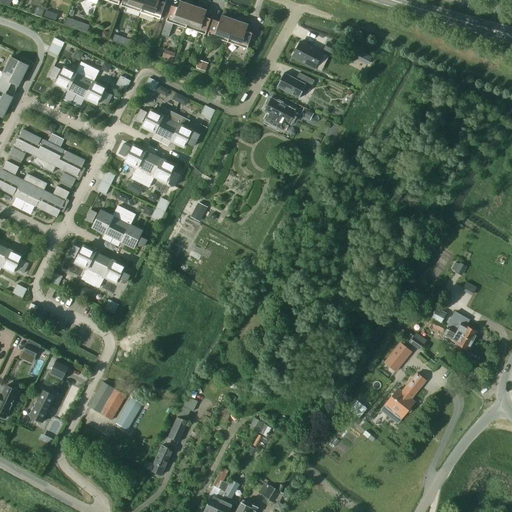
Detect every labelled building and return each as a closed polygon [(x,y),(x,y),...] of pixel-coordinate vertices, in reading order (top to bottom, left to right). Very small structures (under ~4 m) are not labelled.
[(139,14),(143,0),(121,0),(119,7),(139,14)] [(158,0),(143,0),(139,14),(159,21),(164,4),(158,2),(158,0)] [(184,29),(192,6),(179,2),(176,9),(170,6),(161,34),(167,36),(171,25),(184,29)] [(205,11),(192,6),(184,29),(204,36),(209,20),(203,18),(205,11)] [(56,20),(60,12),(52,9),(48,17),(56,20)] [(226,43),(233,20),(220,16),(218,23),(212,21),(206,37),(226,43)] [(67,19),(64,25),(75,29),(77,22),(67,19)] [(247,25),(233,20),(226,43),(245,50),(251,34),(245,32),(247,25)] [(156,37),(160,24),(155,22),(151,36),(156,37)] [(114,35),(112,41),(128,47),(130,40),(114,35)] [(300,42),(293,57),(315,69),(323,53),(300,42)] [(52,43),(48,51),(58,56),(62,47),(52,43)] [(338,48),(328,43),(324,50),(335,55),(338,48)] [(171,61),(174,53),(164,49),(161,57),(171,61)] [(356,60),(367,64),(371,56),(360,51),(356,60)] [(0,72),(0,84),(15,92),(28,66),(11,58),(3,73),(0,72)] [(198,62),(196,68),(205,71),(207,65),(198,62)] [(76,95),(88,70),(79,66),(76,73),(64,67),(62,71),(60,70),(54,67),(49,77),(55,80),(56,79),(58,80),(56,84),(76,95)] [(94,82),(95,78),(97,75),(88,70),(76,95),(97,105),(99,101),(101,102),(107,105),(112,95),(106,92),(106,93),(103,92),(105,87),(94,82)] [(296,79),(284,73),(277,87),(285,92),(292,95),(299,99),(304,89),(309,92),(314,81),(299,73),(296,79)] [(116,85),(126,90),(130,81),(120,76),(116,85)] [(149,78),(145,87),(155,92),(159,83),(149,78)] [(15,92),(0,84),(0,116),(2,118),(15,92)] [(264,111),(270,114),(266,122),(283,130),(287,123),(290,124),(296,112),(270,99),(264,111)] [(163,138),(175,114),(166,109),(160,106),(157,113),(151,110),(149,115),(147,114),(147,113),(140,110),(136,120),(142,123),(142,122),(144,123),(142,127),(163,138)] [(205,106),(201,115),(211,120),(215,111),(205,106)] [(302,115),(310,119),(312,114),(304,110),(302,115)] [(187,128),(190,121),(183,118),(175,114),(163,138),(183,148),(186,142),(188,143),(188,144),(194,147),(197,140),(200,135),(194,132),(192,131),(187,128)] [(64,150),(44,140),(43,142),(40,140),(41,139),(23,130),(19,136),(17,135),(12,145),(15,146),(10,155),(7,161),(2,170),(0,169),(0,189),(13,196),(14,194),(16,195),(16,197),(36,207),(36,205),(39,207),(38,208),(57,217),(60,211),(63,212),(68,203),(65,201),(69,192),(72,186),(77,177),(80,178),(84,169),(82,167),(85,161),(66,152),(66,153),(63,152),(64,150)] [(133,175),(142,180),(154,156),(133,145),(125,163),(137,168),(133,175)] [(172,172),(174,166),(154,156),(142,180),(151,184),(154,177),(166,183),(169,177),(171,178),(171,179),(176,182),(180,175),(174,172),(174,173),(172,172)] [(107,171),(102,181),(110,185),(115,175),(107,171)] [(106,195),(110,185),(102,181),(97,191),(106,195)] [(133,185),(131,191),(139,194),(141,187),(133,185)] [(170,203),(161,198),(156,208),(165,212),(170,203)] [(199,203),(191,217),(199,221),(207,208),(199,203)] [(160,222),(165,212),(156,208),(151,218),(160,222)] [(92,228),(113,238),(125,214),(116,210),(113,216),(101,211),(99,215),(97,214),(97,213),(91,210),(86,220),(92,223),(94,224),(92,228)] [(130,225),(134,218),(125,214),(113,238),(133,248),(136,243),(138,244),(144,247),(147,240),(142,237),(141,238),(139,237),(142,231),(130,225)] [(83,276),(92,280),(104,256),(83,246),(81,250),(79,249),(80,248),(73,245),(68,255),(75,258),(77,259),(75,263),(87,269),(83,276)] [(22,256),(1,246),(0,248),(0,270),(1,267),(13,273),(15,269),(17,270),(24,274),(29,264),(22,260),(22,261),(20,260),(22,256)] [(174,255),(170,262),(175,265),(179,258),(174,255)] [(124,273),(122,272),(125,266),(104,256),(92,280),(101,284),(104,278),(116,283),(119,278),(121,279),(126,282),(130,275),(124,272),(124,273)] [(466,267),(460,264),(455,272),(462,276),(466,267)] [(62,277),(52,272),(48,281),(58,286),(62,277)] [(457,296),(468,303),(477,288),(466,281),(457,296)] [(22,298),(27,289),(17,285),(12,293),(22,298)] [(108,300),(104,309),(114,313),(118,305),(108,300)] [(37,307),(30,304),(26,312),(33,316),(37,307)] [(432,318),(434,319),(441,323),(446,314),(437,309),(432,318)] [(447,327),(448,328),(473,342),(478,333),(466,326),(469,320),(455,312),(447,327)] [(446,326),(441,323),(434,319),(429,327),(432,328),(433,326),(443,331),(446,326)] [(473,342),(448,328),(444,337),(451,341),(450,343),(451,345),(453,346),(455,346),(456,343),(468,350),(473,342)] [(425,341),(416,334),(414,337),(410,342),(420,349),(424,344),(423,344),(424,342),(425,341)] [(23,352),(35,357),(38,350),(27,344),(23,352)] [(401,344),(385,363),(395,371),(411,352),(401,344)] [(438,364),(432,359),(428,365),(433,369),(438,364)] [(57,360),(50,375),(62,380),(68,366),(57,360)] [(65,380),(83,387),(87,377),(69,370),(65,380)] [(386,404),(381,410),(390,418),(395,411),(403,418),(414,403),(411,400),(426,381),(416,373),(401,392),(398,389),(386,404)] [(232,379),(228,387),(246,395),(249,387),(232,379)] [(121,380),(117,386),(131,394),(134,389),(135,388),(121,380)] [(100,413),(114,389),(103,382),(89,406),(100,413)] [(0,417),(3,420),(4,418),(5,419),(18,392),(6,386),(2,395),(0,395),(0,417)] [(114,388),(114,389),(100,413),(112,420),(126,395),(114,388)] [(134,389),(131,394),(137,397),(140,392),(134,389)] [(32,413),(30,416),(31,417),(30,419),(40,424),(41,422),(42,422),(55,396),(42,390),(41,394),(39,393),(36,400),(37,400),(32,413)] [(190,417),(198,401),(187,396),(180,412),(190,417)] [(130,399),(128,403),(117,422),(128,429),(142,406),(130,399)] [(177,417),(167,437),(178,443),(188,423),(177,417)] [(263,423),(254,418),(249,428),(255,431),(254,434),(257,435),(258,432),(258,433),(259,431),(263,424),(263,423)] [(52,440),(41,434),(38,439),(50,445),(52,440)] [(256,447),(262,437),(259,435),(253,445),(256,447)] [(173,450),(162,445),(153,464),(146,461),(143,468),(161,476),(173,450)] [(228,486),(229,485),(223,482),(227,473),(221,469),(213,486),(209,495),(211,496),(203,511),(216,511),(229,486),(228,486)] [(229,486),(216,511),(228,511),(232,505),(226,502),(229,497),(231,498),(239,485),(232,481),(229,486)] [(273,502),(279,491),(277,490),(269,486),(263,496),(273,502)] [(237,511),(236,511),(255,511),(258,507),(242,500),(237,511)]
